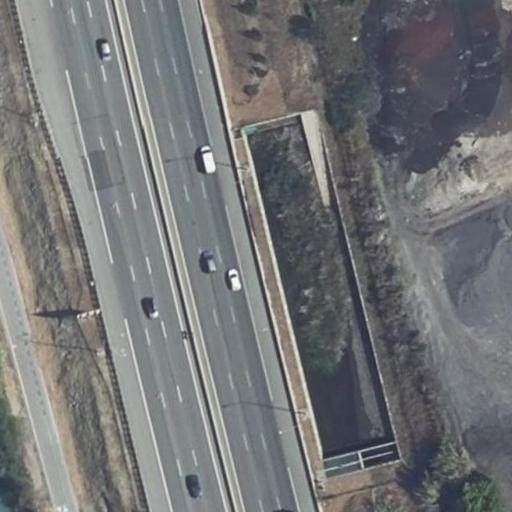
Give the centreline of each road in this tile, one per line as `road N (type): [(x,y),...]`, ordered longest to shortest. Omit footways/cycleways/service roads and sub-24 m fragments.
road 1 (motorway): [(272,511),(152,0)]
road 2 (motorway): [(79,0),(199,511)]
